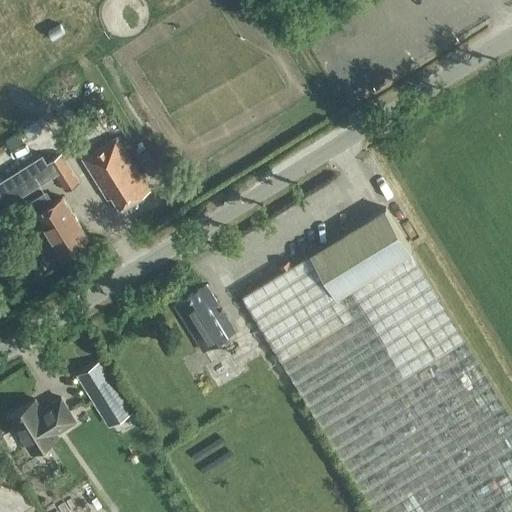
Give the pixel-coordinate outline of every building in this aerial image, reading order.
[(116,138),(82,159),(107,200),(111,197),(118,208),(148,189),(116,138)] [(0,208),(54,175),(64,192),(79,183),(61,154),(49,163),(43,153),(0,179),(0,208)] [(62,198),(54,203),(47,189),(26,202),(35,215),(60,256),(87,239),(62,198)] [(511,511),(511,418),(386,209),(242,295),(372,511),(511,511)] [(205,286),(175,305),(203,352),(235,332),(218,304),(216,305),(205,286)] [(238,380),(262,368),(254,351),(230,362),(238,380)] [(120,394),(100,361),(77,375),(97,408),(120,394)] [(120,383),(129,394),(140,386),(132,375),(120,383)] [(41,411),(34,400),(8,417),(31,453),(57,437),(55,433),(74,421),(60,399),(41,411)]
